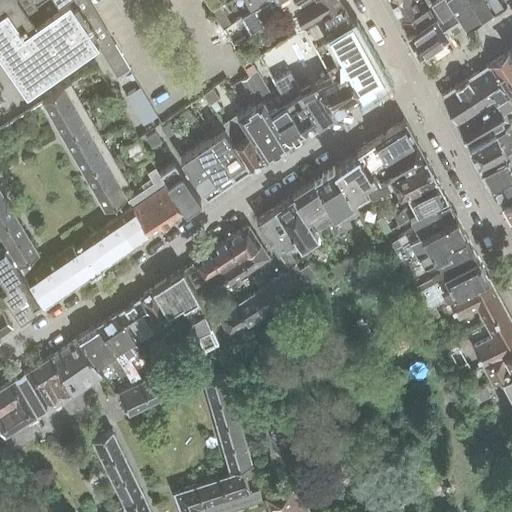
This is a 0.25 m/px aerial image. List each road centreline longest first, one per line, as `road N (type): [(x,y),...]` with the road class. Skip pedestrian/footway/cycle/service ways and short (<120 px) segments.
road 1 (residential): [(417,86),(201,220),(179,245),(46,336),(0,352)]
road 2 (residential): [(417,86),(511,261)]
